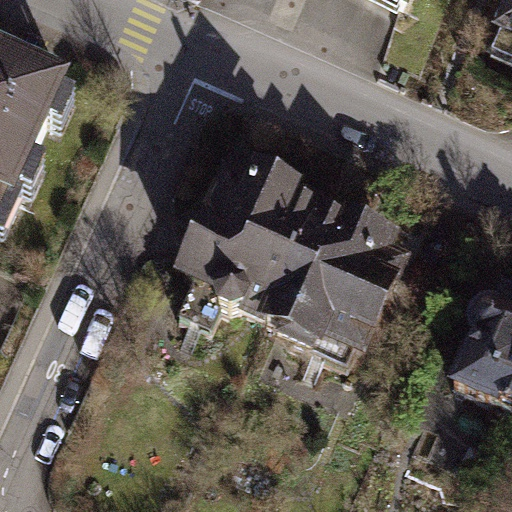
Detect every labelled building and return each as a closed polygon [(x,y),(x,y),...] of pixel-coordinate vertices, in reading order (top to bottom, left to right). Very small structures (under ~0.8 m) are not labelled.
[(418,0),(324,0),(403,35),(418,0)] [(511,0),(502,0),(473,66),(511,83),(511,0)] [(0,224),(8,228),(14,213),(26,218),(39,187),(28,182),(43,147),(55,152),(69,120),(57,115),(63,102),(0,74),(0,224)] [(318,217),(221,173),(164,297),(189,309),(177,335),(214,352),(227,326),(261,341),(318,217)] [(415,261),(318,217),(261,341),(358,385),(415,261)] [(511,306),(481,294),(473,312),(464,314),(454,339),(458,347),(432,408),(511,442),(511,306)]
